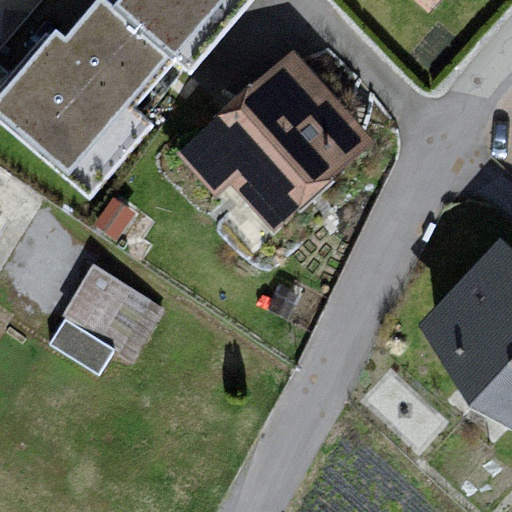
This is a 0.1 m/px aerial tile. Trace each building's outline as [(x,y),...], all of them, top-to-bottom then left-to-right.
[(56,28),(0,91),(0,121),(91,200),(157,124),(137,107),(179,59),(111,0),(97,0),(65,36),(56,28)] [(111,0),(179,59),(193,72),(256,0),(111,0)] [(410,0),(439,26),(462,0),(410,0)] [(301,63),(183,163),(225,212),(248,193),(285,236),(380,155),(301,63)] [(511,254),(436,336),(511,405),(511,254)] [(100,278),(53,353),(110,386),(167,320),(100,278)]
